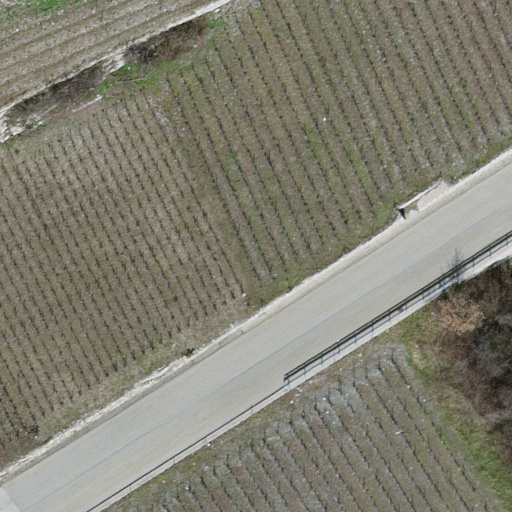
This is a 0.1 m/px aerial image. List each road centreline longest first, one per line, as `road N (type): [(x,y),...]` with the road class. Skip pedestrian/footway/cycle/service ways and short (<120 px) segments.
road 1 (unclassified): [(31,511),(511,201)]
road 2 (tertiary): [(511,151),(376,0)]
